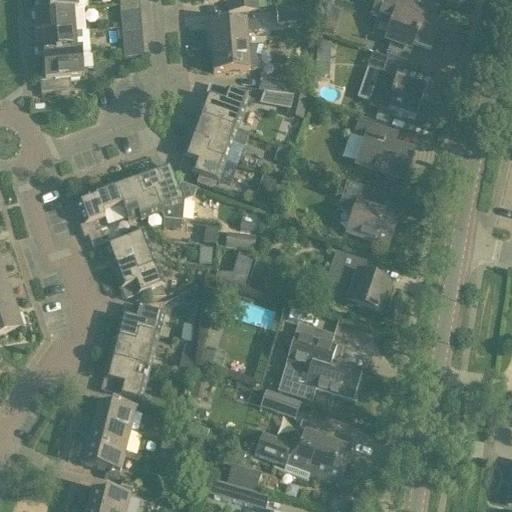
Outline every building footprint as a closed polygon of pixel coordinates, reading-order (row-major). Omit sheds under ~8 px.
[(75,0),(36,0),(37,13),(33,14),(33,15),(83,10),(77,10),(75,0)] [(202,0),(203,5),(231,3),(232,13),(258,11),(257,0),(202,0)] [(407,64),(413,45),(430,51),(438,25),(425,20),(430,5),(414,0),(376,0),(370,19),(396,28),(386,57),(407,64)] [(119,15),(140,13),(139,5),(118,7),(119,15)] [(275,12),(277,27),(316,23),(315,8),(275,12)] [(83,10),(33,15),(35,37),(82,33),(81,32),(85,32),(83,10)] [(334,36),(338,24),(325,20),(321,31),(334,36)] [(245,35),(261,34),(260,24),(208,28),(210,52),(246,49),(245,35)] [(121,38),(141,36),(141,28),(120,30),(121,38)] [(76,55),(75,41),(82,40),(82,33),(35,37),(37,60),(89,55),(88,55),(80,56),(80,55),(76,55)] [(330,46),(317,45),(316,61),(329,62),(330,46)] [(262,48),(246,49),(210,52),(212,76),(261,72),(260,59),(259,59),(262,48)] [(123,60),(143,58),(143,51),(122,52),(123,60)] [(89,55),(37,60),(37,62),(41,61),(43,82),(39,82),(40,95),(68,92),(67,82),(82,80),(81,70),(92,69),(91,57),(89,55)] [(379,75),(369,105),(414,121),(425,89),(396,79),(401,66),(372,56),(367,71),(379,75)] [(287,97),(289,84),(260,81),(258,93),(287,97)] [(249,137),(234,132),(238,121),(240,122),(244,113),(244,112),(242,111),(246,101),(209,87),(201,107),(204,108),(199,120),(248,138),(249,137)] [(307,99),(309,89),(293,87),(291,97),(307,99)] [(291,97),(286,119),(303,123),(307,101),(291,97)] [(390,117),(378,113),(374,125),(386,128),(390,117)] [(225,164),(237,168),(248,138),(199,120),(195,130),(193,129),(190,138),(210,145),(206,157),(225,164)] [(368,143),(360,166),(403,181),(412,154),(394,148),(399,135),(359,122),(353,138),(368,143)] [(180,172),(199,179),(196,187),(212,193),(216,182),(230,187),(237,168),(225,164),(206,157),(210,145),(190,138),(189,139),(192,140),(188,150),(186,149),(182,159),(185,161),(180,172)] [(279,149),(274,162),(287,167),(291,154),(279,149)] [(196,192),(182,187),(174,189),(174,188),(162,192),(156,173),(145,176),(146,179),(137,182),(136,180),(134,180),(142,200),(153,196),(160,215),(161,215),(163,222),(186,224),(188,203),(192,202),(196,192)] [(115,189),(127,222),(138,218),(140,222),(149,219),(148,216),(159,213),(160,215),(153,196),(142,200),(134,180),(125,183),(126,186),(115,189)] [(260,187),(272,191),(274,184),(262,180),(260,187)] [(352,218),(346,236),(388,250),(398,218),(380,212),(385,197),(336,181),(334,186),(340,188),(339,192),(344,193),(337,213),(352,218)] [(106,224),(125,217),(115,189),(104,193),(103,191),(93,194),(95,199),(76,206),(80,216),(82,215),(86,226),(104,219),(106,224)] [(266,209),(269,200),(266,199),(259,197),(257,196),(254,205),(266,209)] [(241,218),(239,232),(254,234),(255,223),(256,219),(241,218)] [(270,246),(275,230),(266,227),(261,243),(270,246)] [(205,230),(203,246),(215,248),(217,231),(205,230)] [(225,249),(224,252),(253,256),(253,254),(257,255),(260,244),(255,243),(255,239),(227,235),(225,246),(222,245),(221,246),(217,245),(217,248),(221,249),(225,249)] [(137,274),(156,267),(155,266),(153,267),(149,258),(152,257),(148,247),(143,249),(138,237),(106,250),(110,260),(108,261),(112,270),(132,262),(137,274)] [(211,249),(200,248),(199,265),(210,266),(211,249)] [(351,293),(347,304),(347,305),(380,316),(390,287),(379,283),(383,271),(335,255),(325,285),(351,293)] [(132,262),(112,270),(113,272),(115,271),(118,280),(116,281),(120,291),(139,283),(144,295),(146,294),(148,299),(165,299),(157,277),(159,276),(156,267),(137,274),(132,262)] [(242,290),(246,275),(245,275),(233,271),(232,276),(221,275),(219,283),(229,286),(242,290)] [(0,309),(13,305),(5,281),(0,282),(0,309)] [(0,336),(21,330),(13,305),(0,309),(0,336)] [(137,332),(158,337),(160,329),(157,328),(163,305),(146,306),(144,313),(142,312),(139,323),(119,318),(117,328),(119,328),(116,339),(114,338),(114,339),(134,344),(137,332)] [(111,361),(144,369),(147,359),(151,360),(154,349),(152,349),(155,338),(157,339),(158,337),(137,332),(134,344),(114,339),(112,349),(114,349),(111,361)] [(315,332),(312,342),(330,347),(333,338),(315,332)] [(193,335),(182,334),(181,341),(192,343),(193,335)] [(312,342),(295,337),(277,396),(311,406),(315,391),(352,402),(361,372),(339,365),(343,351),(312,342)] [(207,350),(202,366),(222,372),(227,356),(207,350)] [(181,359),(177,373),(189,377),(193,362),(181,359)] [(144,369),(111,361),(107,372),(105,372),(103,382),(122,387),(119,398),(137,403),(140,392),(142,393),(145,383),(141,382),(144,369)] [(266,394),(260,411),(294,423),(300,406),(266,394)] [(92,423),(130,433),(135,413),(98,403),(92,423)] [(87,444),(124,454),(130,433),(92,423),(87,444)] [(301,424),(299,431),(293,447),(293,449),(345,469),(352,450),(316,437),(319,430),(301,424)] [(205,439),(208,431),(194,427),(191,435),(205,439)] [(159,440),(175,444),(177,436),(170,434),(171,432),(162,430),(159,440)] [(254,458),(285,469),(338,488),(345,469),(293,449),(293,447),(293,448),(262,437),(254,458)] [(175,444),(159,440),(159,441),(163,442),(161,451),(172,454),(175,444)] [(124,454),(87,444),(81,467),(106,473),(105,480),(117,483),(124,454)] [(169,476),(171,466),(159,464),(157,473),(169,476)] [(227,484),(257,492),(261,476),(232,468),(227,484)] [(257,492),(227,484),(226,488),(210,483),(206,497),(257,511),(265,511),(269,500),(256,496),(257,492)] [(86,511),(126,511),(130,499),(92,489),(86,511)] [(183,511),(186,504),(185,504),(186,501),(176,498),(175,501),(172,501),(168,511),(183,511)] [(315,511),(272,501),(268,511),(315,511)]
